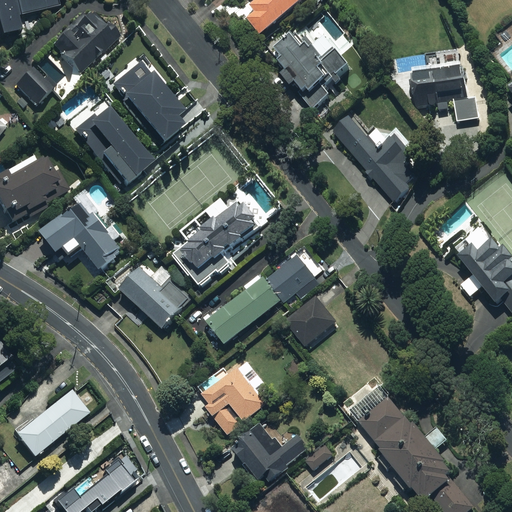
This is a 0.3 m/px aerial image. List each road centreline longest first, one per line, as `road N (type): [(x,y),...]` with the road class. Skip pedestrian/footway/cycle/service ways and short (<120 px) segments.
road 1 (residential): [(156,0),(511,438)]
road 2 (tertiary): [(0,277),(64,319),(118,373),(194,511)]
